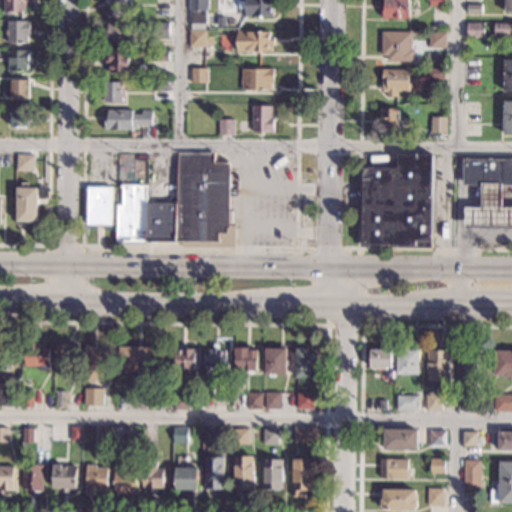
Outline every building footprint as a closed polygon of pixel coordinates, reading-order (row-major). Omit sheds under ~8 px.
[(29,0),(29,6),(25,6),(25,14),(3,13),(3,0),(29,0)] [(130,0),(130,8),(125,8),(125,16),(106,16),(106,0),(130,0)] [(207,0),(207,12),(205,12),(205,25),(190,24),(191,12),(188,12),(188,0),(207,0)] [(274,0),(274,7),(272,7),(272,19),(240,18),(240,3),(245,4),(245,0),(274,0)] [(409,0),(409,20),(382,19),(383,5),(385,5),(385,0),(409,0)] [(481,15),(466,15),(467,5),(479,5),(481,5),(481,15)] [(225,18),(225,27),(217,26),(217,18),(225,18)] [(30,36),(27,36),(27,44),(5,44),(6,37),(4,35),(4,31),(6,29),(6,21),(30,21),(30,36)] [(168,38),(153,37),(153,22),(168,23),(168,38)] [(135,25),(140,25),(140,33),(135,33),(135,42),(124,42),(124,47),(117,46),(117,43),(106,43),(106,23),(135,23),(135,25)] [(484,40),(466,39),(466,23),(484,24),(484,40)] [(508,25),(511,25),(511,49),(506,50),(505,37),(494,37),(494,24),(508,23),(508,25)] [(204,48),(189,48),(189,31),(191,31),(205,31),(204,48)] [(268,38),(273,38),(273,46),(270,46),(270,54),(236,53),(237,32),(269,33),(268,38)] [(410,50),(414,50),(413,64),(386,63),(386,56),(380,56),(381,32),(411,33),(410,50)] [(444,49),(428,49),(428,33),(445,33),(444,49)] [(27,58),(32,58),(32,64),(28,64),(28,66),(26,66),(26,73),(22,73),(22,74),(6,73),(7,50),(28,51),(27,58)] [(129,74),(108,73),(108,63),(105,63),(105,58),(108,58),(108,52),(130,52),(129,74)] [(168,52),(168,62),(154,62),(154,52),(168,52)] [(511,93),(503,93),(504,59),(511,59),(511,93)] [(443,81),(426,80),(426,68),(444,68),(443,81)] [(207,84),(190,83),(190,69),(207,69),(207,84)] [(270,71),(274,71),(273,84),(270,84),(270,92),(242,92),(242,69),(270,70),(270,71)] [(408,79),(412,79),(411,90),(408,89),(408,93),(396,93),(396,98),(385,97),(385,92),(380,92),(380,70),(409,71),(408,79)] [(28,100),(9,100),(9,98),(1,98),(1,87),(10,88),(11,80),(29,81),(28,100)] [(121,91),(125,91),(125,97),(121,97),(121,103),(103,102),(104,82),(121,83),(121,91)] [(167,92),(153,92),(153,83),(168,83),(167,92)] [(511,133),(511,100),(503,101),(503,133),(511,133)] [(271,117),(274,117),(274,133),(251,133),(251,106),(271,107),(271,117)] [(27,128),(10,128),(11,122),(8,122),(8,116),(10,116),(11,109),(27,110),(27,128)] [(399,119),(407,119),(406,134),(378,133),(379,109),(399,110),(399,119)] [(131,113),(152,114),(151,126),(141,125),(141,124),(133,123),(132,130),(126,130),(126,133),(104,132),(105,114),(107,114),(107,110),(131,110),(131,113)] [(445,134),(430,133),(431,117),(444,118),(446,118),(445,134)] [(233,136),(217,135),(218,119),(234,120),(233,136)] [(214,163),(229,163),(227,210),(231,210),(230,225),(235,225),(234,244),(234,247),(181,246),(181,242),(176,242),(176,245),(145,244),(145,242),(116,241),(116,223),(114,223),(114,205),(121,205),(122,185),(146,185),(146,189),(177,190),(178,153),(214,154),(214,163)] [(33,171),(15,171),(16,155),(33,156),(33,171)] [(429,248),(362,247),(364,169),(397,169),(397,156),(432,157),(429,248)] [(511,185),(462,185),(463,160),(511,160),(511,185)] [(502,208),(511,208),(511,230),(464,230),(465,207),(480,208),(481,186),(502,187),(502,208)] [(111,225),(86,225),(86,187),(112,188),(111,225)] [(35,222),(16,222),(17,189),(36,190),(35,222)] [(12,369),(0,369),(0,346),(2,346),(2,343),(12,343),(12,369)] [(40,348),(49,348),(49,371),(39,371),(39,366),(24,366),(25,343),(40,343),(40,348)] [(71,347),(75,347),(75,374),(55,374),(56,345),(71,345),(71,347)] [(97,351),(107,351),(106,382),(84,381),(84,345),(97,346),(97,351)] [(157,372),(119,371),(119,348),(157,348),(157,372)] [(196,350),(195,377),(175,377),(176,349),(196,350)] [(250,350),(257,350),(256,371),(234,370),(234,349),(250,349),(250,350)] [(285,375),(265,375),(265,349),(285,349),(285,375)] [(307,354),(317,354),(316,378),(296,378),(296,349),(307,349),(307,354)] [(225,368),(205,368),(205,350),(225,351),(225,368)] [(391,367),(386,368),(386,370),(372,369),(372,368),(370,368),(370,350),(391,350),(391,367)] [(419,374),(397,374),(397,350),(419,350),(419,374)] [(449,381),(441,381),(440,390),(427,389),(428,351),(449,351),(449,381)] [(476,383),(457,382),(458,353),(462,353),(462,351),(476,351),(476,383)] [(511,378),(504,378),(504,376),(494,376),(495,351),(511,351),(511,378)] [(103,406),(84,406),(84,389),(103,389),(103,406)] [(34,391),(43,391),(42,407),(33,406),(33,408),(23,407),(24,390),(34,390),(34,391)] [(66,391),(66,407),(55,407),(56,391),(66,391)] [(13,407),(3,407),(4,392),(13,392),(13,407)] [(262,410),(246,409),(247,393),(262,394),(262,410)] [(279,393),(279,409),(265,409),(265,393),(279,393)] [(313,410),(297,409),(297,393),(313,394),(313,410)] [(189,410),(173,410),(173,394),(189,394),(189,410)] [(441,411),(426,411),(426,395),(441,395),(441,411)] [(511,411),(494,411),(494,395),(511,395),(511,411)] [(418,411),(396,410),(397,396),(419,396),(418,411)] [(475,411),(457,411),(457,396),(475,396),(475,411)] [(9,428),(0,427),(0,441),(9,442),(9,428)] [(81,441),(71,441),(71,427),(81,427),(81,441)] [(111,442),(96,441),(97,427),(98,427),(112,427),(111,442)] [(122,428),(130,428),(130,442),(112,442),(113,427),(122,427),(122,428)] [(316,443),(293,442),(293,427),(316,427),(316,443)] [(188,443),(173,443),(173,428),(188,428),(188,443)] [(33,443),(23,443),(24,429),(33,429),(33,443)] [(218,445),(203,444),(203,429),(205,429),(219,429),(218,445)] [(250,444),(234,445),(234,430),(249,429),(250,444)] [(278,445),(263,444),(263,430),(275,430),(279,430),(278,445)] [(417,450),(384,450),(384,430),(417,430),(417,450)] [(445,447),(430,447),(430,431),(445,431),(445,447)] [(477,446),(463,446),(463,432),(477,432),(477,446)] [(511,451),(498,451),(499,432),(511,432),(511,451)] [(156,469),(164,469),(163,489),(156,489),(156,493),(150,493),(150,489),(143,489),(144,452),(156,452),(156,469)] [(223,489),(204,489),(205,457),(223,458),(223,489)] [(254,488),(243,489),(243,492),(235,492),(234,457),(253,457),(254,488)] [(133,472),(137,472),(137,495),(126,495),(126,493),(114,493),(115,458),(134,459),(133,472)] [(311,491),(300,491),(300,497),(292,497),(293,458),(312,458),(311,491)] [(407,479),(380,478),(380,459),(408,460),(407,479)] [(444,474),(430,473),(430,459),(445,459),(444,474)] [(282,489),(263,489),(263,460),(282,460),(282,489)] [(480,491),(470,491),(470,496),(464,496),(464,492),(463,492),(463,460),(481,460),(480,491)] [(511,503),(490,503),(490,490),(499,490),(500,462),(511,462),(511,503)] [(43,491),(26,491),(26,490),(23,490),(23,465),(43,466),(43,491)] [(61,466),(76,466),(76,489),(68,489),(68,492),(60,492),(60,488),(54,488),(54,465),(61,465),(61,466)] [(96,468),(107,468),(107,489),(100,489),(100,492),(85,492),(86,466),(96,466),(96,468)] [(14,492),(0,491),(0,467),(14,467),(14,492)] [(197,490),(175,490),(175,468),(198,468),(197,490)] [(444,506),(428,506),(428,489),(444,489),(444,506)] [(415,510),(383,510),(383,490),(416,490),(415,510)]
